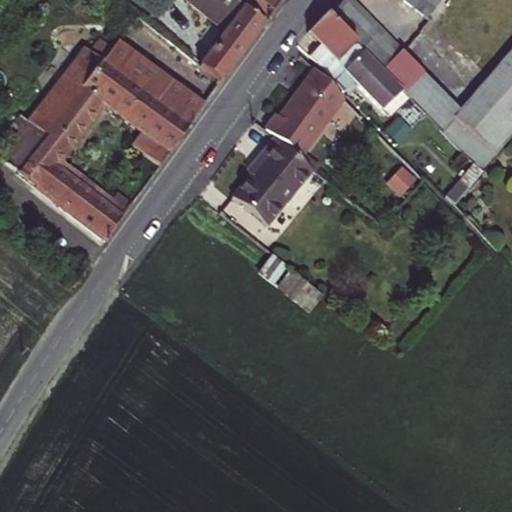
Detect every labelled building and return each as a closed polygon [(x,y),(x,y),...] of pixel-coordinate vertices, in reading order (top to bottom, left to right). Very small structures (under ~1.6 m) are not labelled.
[(198,68),(220,85),(242,55),(263,26),(231,0),(189,0),(187,4),(224,34),(198,68)] [(231,0),(263,26),(282,0),(231,0)] [(350,0),(343,0),(329,19),(337,28),(357,7),(350,0)] [(402,0),(401,1),(414,11),(421,0),(402,0)] [(421,0),(414,11),(426,20),(441,0),(421,0)] [(348,38),(368,19),(357,7),(337,28),(348,38)] [(309,58),(333,82),(363,53),(359,49),(348,38),(337,28),(329,19),(325,16),(316,25),(307,34),(320,47),(309,58)] [(368,19),(348,38),(359,49),(379,30),(368,19)] [(390,40),(379,30),(359,49),(363,53),(370,60),(390,40)] [(87,53),(100,63),(111,49),(99,40),(87,53)] [(390,40),(370,60),(381,72),(401,52),(402,52),(390,40)] [(159,168),(204,107),(116,42),(111,49),(100,63),(87,53),(83,49),(26,123),(44,137),(32,153),(54,169),(60,161),(103,107),(140,134),(130,147),(144,157),(159,168)] [(422,73),(402,53),(401,52),(381,72),(401,92),(402,93),(422,73)] [(511,52),(474,96),(511,129),(511,52)] [(343,92),(353,82),(381,110),(384,108),(401,92),(381,72),(370,60),(363,53),(333,82),(338,87),(343,92)] [(274,117),(264,131),(300,158),(303,154),(342,100),(313,72),(296,96),(278,119),(274,117)] [(473,164),(481,172),(511,136),(511,129),(474,96),(460,112),(422,73),(402,93),(408,99),(473,164)] [(384,108),(391,115),(408,99),(402,93),(401,92),(384,108)] [(18,117),(0,139),(0,162),(15,174),(32,153),(44,137),(26,123),(18,117)] [(399,120),(386,133),(396,143),(409,130),(399,120)] [(231,199),(266,228),(312,171),(298,160),(273,140),(254,163),(258,166),(244,183),(231,199)] [(54,169),(32,153),(15,174),(103,242),(112,231),(120,220),(105,209),(54,169)] [(312,171),(328,185),(333,178),(303,154),(300,158),(298,160),(312,171)] [(105,209),(112,200),(60,161),(54,169),(105,209)] [(481,172),(473,164),(445,197),(454,206),(482,173),(481,172)] [(105,209),(120,220),(131,206),(116,195),(112,200),(105,209)] [(273,259),(260,275),(286,296),(299,280),(273,259)] [(321,297),(299,280),(286,296),(308,314),(321,297)]
